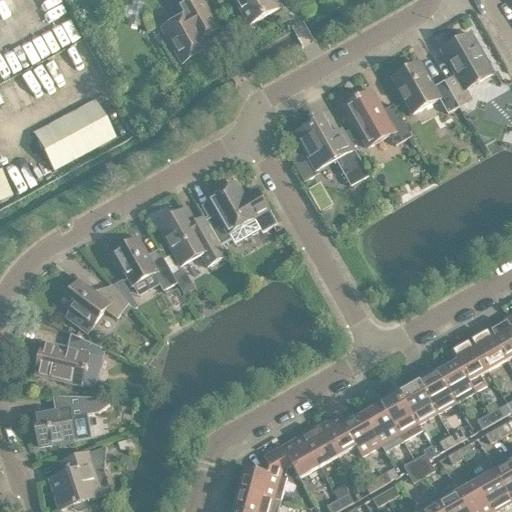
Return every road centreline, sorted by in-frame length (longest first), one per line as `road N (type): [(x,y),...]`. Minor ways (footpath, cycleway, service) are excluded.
road 1 (residential): [(0,308),(48,247),(247,128)]
road 2 (residential): [(375,352),(247,128)]
road 3 (residential): [(196,511),(214,450),(227,438),(375,352)]
road 4 (residential): [(247,128),(268,94),(429,0)]
road 5 (residential): [(511,274),(375,352)]
